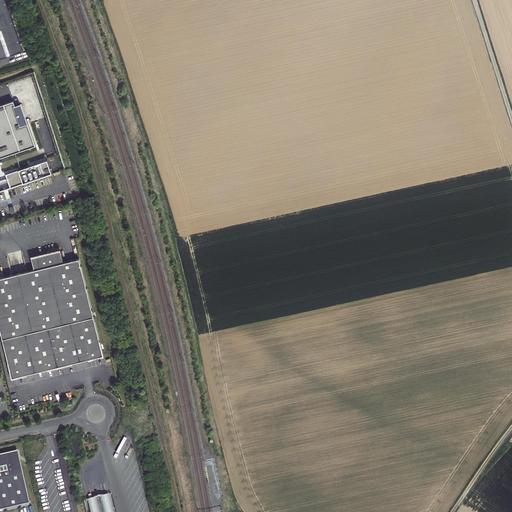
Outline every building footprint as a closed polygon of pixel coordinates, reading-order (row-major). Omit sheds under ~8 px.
[(5,0),(0,0),(0,57),(23,49),(5,0)] [(0,156),(14,152),(35,144),(28,123),(21,125),(14,105),(15,104),(14,100),(0,104),(0,156)] [(14,105),(21,125),(28,123),(21,103),(14,105)] [(21,169),(7,173),(11,186),(52,172),(47,159),(21,169)] [(0,278),(0,328),(12,378),(103,356),(80,258),(64,262),(61,250),(31,257),(34,270),(0,278)] [(17,451),(0,455),(0,510),(30,504),(17,451)] [(113,511),(109,496),(101,498),(104,511),(113,511)] [(97,498),(96,499),(99,511),(104,511),(101,498),(99,497),(97,498)] [(99,511),(96,499),(87,501),(90,511),(99,511)]
